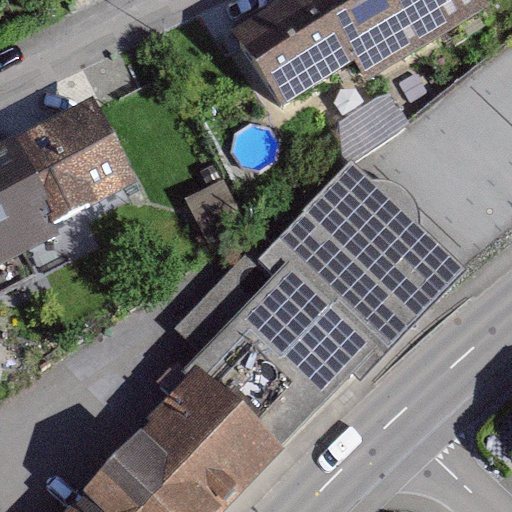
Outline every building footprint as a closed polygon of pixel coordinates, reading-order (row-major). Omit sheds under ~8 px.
[(478,0),(315,0),(234,49),(292,144),(493,23),(478,0)] [(383,96),(347,117),(363,146),(400,126),(383,96)] [(91,107),(0,155),(0,278),(142,203),(91,107)] [(198,381),(70,511),(239,511),(465,280),(350,168),(169,354),(198,381)] [(224,185),(188,203),(211,249),(247,230),(224,185)]
